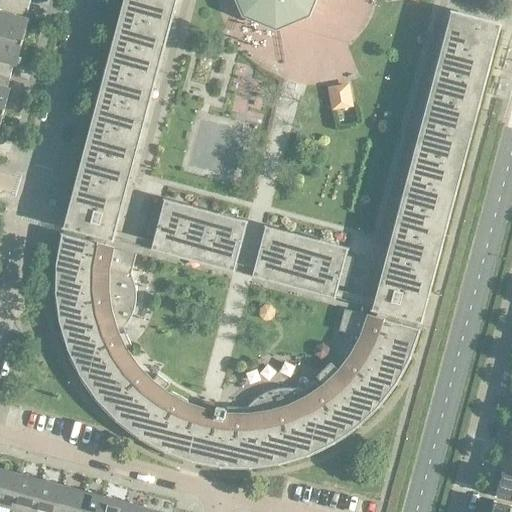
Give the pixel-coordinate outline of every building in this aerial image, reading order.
[(23,0),(0,0),(0,36),(22,42),(28,19),(19,17),(23,0)] [(123,0),(63,227),(111,240),(174,0),(123,0)] [(237,0),(239,2),(240,2),(239,0),(242,0),(248,10),(247,10),(275,22),(275,21),(288,16),(289,19),(286,21),(286,22),(306,14),(311,0),(237,0)] [(451,12),(374,300),(372,309),(420,322),(498,30),(487,27),(488,22),(451,12)] [(22,42),(0,36),(0,73),(4,75),(7,63),(15,65),(22,42)] [(4,75),(0,73),(0,110),(3,112),(9,89),(1,87),(4,75)] [(329,89),(333,108),(350,105),(346,86),(329,89)] [(245,222),(164,200),(162,207),(153,204),(145,234),(154,237),(151,248),(232,270),(245,222)] [(346,249),(265,227),(252,275),(333,297),(336,285),(346,288),(354,258),(344,255),(346,249)] [(135,254),(61,234),(56,263),(55,292),(59,321),(67,349),(79,375),(96,399),(116,419),(139,438),(165,451),(192,461),(221,466),(250,467),(279,463),(307,455),(333,442),(356,426),(377,406),(395,383),(408,357),(418,329),(344,310),(338,330),(341,331),(362,337),(352,355),(339,372),(330,363),(316,377),(324,386),(319,389),(315,382),(310,385),(306,379),(305,378),(304,378),(302,378),(301,378),(300,379),(299,380),(299,381),(299,382),(299,383),(300,384),(301,384),(302,385),(303,385),(304,385),(302,381),(307,387),(303,390),(298,389),(292,388),(287,388),(281,388),(276,389),(270,390),(265,392),(260,395),(256,398),(252,401),(248,405),(246,407),(226,407),(226,415),(223,415),(224,409),(215,407),(214,413),(210,412),(212,404),(202,401),(200,410),(185,404),(187,401),(169,391),(167,395),(163,391),(168,384),(157,375),(151,382),(136,366),(123,349),(130,346),(125,334),(136,337),(137,332),(122,328),(125,325),(128,321),(130,317),(132,313),(133,309),(134,305),(135,300),(135,296),(135,291),(134,287),(133,282),(132,278),(130,274),(135,254)] [(268,308),(262,307),(257,311),(257,317),(261,322),(267,322),(272,318),(272,312),(268,308)] [(0,505),(11,508),(20,474),(0,469),(0,505)] [(502,473),(498,486),(495,496),(499,497),(511,500),(511,477),(505,475),(505,474),(502,473)] [(32,511),(41,480),(20,474),(11,508),(25,511),(32,511)] [(54,511),(62,486),(41,480),(32,511),(54,511)] [(76,511),(83,491),(62,486),(54,511),(76,511)] [(99,511),(103,497),(83,491),(76,511),(99,511)] [(121,511),(124,502),(103,497),(99,511),(121,511)] [(143,511),(145,508),(124,502),(121,511),(143,511)] [(511,511),(511,507),(494,502),(491,511),(511,511)]
